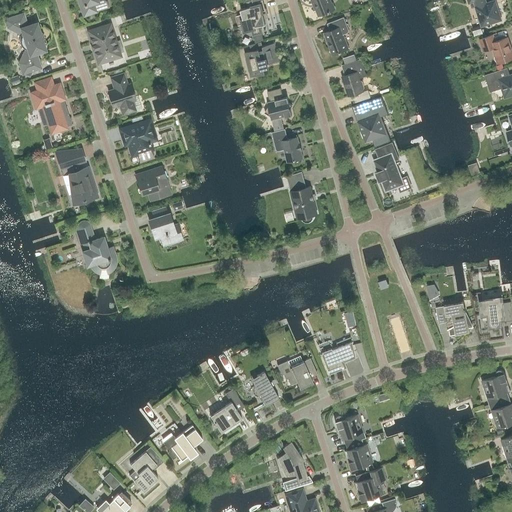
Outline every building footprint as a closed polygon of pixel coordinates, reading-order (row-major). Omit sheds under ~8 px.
[(97,0),(78,0),(84,16),(86,15),(88,16),(90,16),(92,15),(94,14),(95,12),(109,7),(108,7),(106,1),(103,0),(99,0),(98,1),(97,0)] [(263,11),(266,10),(263,0),(249,0),(246,1),(247,7),(241,9),(243,19),(242,19),(245,31),(253,29),(254,34),(261,32),(259,26),(266,24),(263,11)] [(333,3),(332,4),(330,0),(311,0),(313,4),(314,3),(319,15),(335,9),(333,3)] [(477,7),(482,25),(494,22),(494,23),(501,20),(499,13),(498,14),(494,2),(487,4),(485,0),(467,0),(469,3),(475,1),(477,7)] [(45,50),(43,43),(44,41),(44,39),(44,37),(44,35),(43,33),(42,32),(41,30),(39,29),(37,23),(28,26),(24,13),(6,19),(8,27),(23,35),(22,37),(22,39),(22,41),(23,43),(24,45),(25,46),(27,48),(19,63),(23,74),(25,74),(30,76),(32,71),(42,68),(36,52),(45,50)] [(343,35),(348,33),(349,30),(344,17),(327,23),(330,31),(325,33),(333,55),(349,48),(347,42),(346,43),(343,35)] [(104,26),(89,31),(99,63),(114,58),(112,55),(123,51),(120,40),(116,42),(110,24),(104,26)] [(472,27),(475,36),(483,34),(480,25),(472,27)] [(263,41),(262,34),(254,35),(256,42),(263,41)] [(507,38),(495,42),(492,35),(480,39),(484,51),(491,49),(494,49),(496,56),(494,57),(495,59),(496,61),(498,62),(498,63),(511,58),(511,50),(507,38)] [(279,61),(274,43),(263,46),(263,49),(259,50),(259,49),(245,52),(251,77),(265,73),(264,67),(268,66),(268,64),(279,61)] [(344,57),(346,63),(357,59),(355,53),(344,57)] [(348,74),(343,76),(349,96),(363,91),(363,90),(364,89),(365,88),(363,82),(361,81),(360,81),(357,72),(362,71),(365,70),(363,66),(359,67),(357,60),(345,64),(348,74)] [(511,74),(501,78),(498,71),(485,75),(490,92),(502,88),(505,98),(511,95),(511,74)] [(11,76),(13,84),(20,82),(18,74),(11,76)] [(136,97),(135,93),(133,92),(130,84),(127,85),(124,74),(111,78),(115,89),(108,91),(113,107),(120,104),(123,114),(135,110),(132,100),(135,99),(136,97)] [(71,125),(63,99),(65,99),(60,83),(53,85),(51,78),(52,78),(52,77),(34,83),(34,84),(36,83),(38,91),(32,93),(37,108),(38,108),(44,126),(45,126),(45,125),(49,124),(52,133),(67,128),(66,125),(70,124),(71,125)] [(268,107),(265,112),(271,116),(272,120),(274,130),(284,128),(281,118),(292,115),(290,109),(292,105),(289,103),(288,97),(283,98),(282,96),(283,96),(281,88),(267,92),(269,99),(270,99),(271,101),(267,102),(268,107)] [(366,119),(359,122),(363,132),(361,133),(363,138),(365,137),(366,141),(372,138),(375,147),(391,140),(391,139),(389,140),(383,125),(382,126),(379,118),(388,114),(382,99),(361,108),(366,119)] [(147,121),(121,129),(124,140),(127,139),(133,156),(136,154),(138,159),(141,158),(142,162),(154,159),(152,155),(151,150),(152,149),(150,142),(154,140),(156,137),(155,133),(151,131),(150,131),(147,121)] [(303,161),(304,160),(297,135),(297,137),(288,139),(285,129),(272,132),(276,150),(278,151),(284,149),(288,162),(302,158),(303,161)] [(402,179),(395,161),(400,159),(393,142),(375,149),(378,158),(374,160),(386,191),(399,186),(401,191),(410,187),(407,177),(402,179)] [(96,196),(87,168),(85,168),(79,149),(69,152),(68,146),(56,150),(64,175),(70,194),(76,192),(79,202),(96,196)] [(162,166),(135,175),(142,194),(148,192),(150,201),(166,195),(168,195),(166,187),(168,186),(166,178),(162,166)] [(303,221),(306,222),(309,222),(312,221),(313,218),(313,215),(313,212),(317,211),(311,189),(307,190),(305,180),(290,184),(288,176),(287,176),(296,212),(300,212),(301,215),(302,218),(303,221)] [(181,200),(172,203),(174,209),(183,206),(181,200)] [(173,227),(169,214),(150,220),(154,233),(160,231),(164,245),(181,239),(177,225),(173,227)] [(87,222),(86,221),(85,221),(84,221),(83,221),(82,221),(81,222),(80,223),(80,224),(79,224),(79,225),(79,226),(78,227),(78,228),(79,228),(79,229),(76,230),(81,245),(84,244),(91,264),(91,266),(93,268),(94,270),(96,271),(98,272),(100,273),(100,274),(99,278),(101,278),(103,278),(105,278),(107,278),(109,278),(108,274),(107,273),(110,272),(111,270),(113,269),(114,267),(115,265),(116,262),(116,260),(116,258),(115,255),(112,247),(107,249),(103,237),(95,240),(90,225),(90,224),(89,223),(88,222),(87,222)] [(439,294),(434,285),(427,287),(427,284),(426,284),(430,302),(431,301),(430,299),(439,294)] [(480,300),(479,300),(479,302),(481,316),(483,316),(483,320),(488,319),(489,328),(502,326),(501,320),(511,318),(511,310),(511,302),(504,302),(503,295),(493,296),(493,298),(485,299),(483,300),(483,299),(480,299),(480,300)] [(444,306),(436,307),(439,323),(448,321),(450,335),(456,334),(470,331),(469,326),(472,325),(469,319),(465,311),(466,311),(465,308),(464,302),(444,306)] [(345,313),(348,327),(356,325),(352,311),(345,313)] [(330,340),(318,345),(321,353),(329,374),(340,369),(339,365),(345,363),(344,361),(355,356),(351,337),(336,343),(338,347),(333,348),(330,340)] [(309,374),(316,371),(310,357),(290,366),(288,360),(277,364),(282,374),(283,374),(286,379),(287,378),(290,384),(297,381),(300,388),(313,382),(309,374)] [(510,391),(504,373),(504,372),(503,371),(502,370),(500,370),(499,370),(498,370),(497,371),(496,372),(495,373),(495,375),(496,376),(483,380),(489,397),(487,398),(491,411),(493,410),(499,428),(511,423),(511,403),(508,405),(505,393),(510,391)] [(270,382),(264,372),(253,378),(257,394),(259,393),(266,405),(279,398),(272,386),(271,381),(270,382)] [(221,432),(242,418),(238,411),(245,407),(233,389),(225,393),(231,402),(210,415),(221,432)] [(356,415),(344,419),(343,417),(343,416),(341,416),(340,415),(339,415),(337,416),(336,417),(335,418),(335,419),(335,420),(335,422),(341,439),(346,438),(348,443),(362,439),(366,438),(364,431),(362,432),(356,415)] [(173,435),(164,442),(170,451),(168,452),(173,459),(178,455),(182,461),(195,451),(192,447),(203,439),(193,425),(176,438),(173,435)] [(511,435),(502,439),(508,456),(506,457),(508,463),(510,463),(511,462),(511,435)] [(364,445),(362,439),(348,443),(350,449),(345,451),(350,469),(371,462),(366,444),(364,445)] [(299,456),(300,456),(291,442),(283,447),(287,453),(279,458),(285,466),(287,476),(296,473),(298,479),(297,480),(298,481),(285,485),(287,490),(313,482),(309,476),(307,477),(302,461),(301,461),(299,456)] [(151,470),(157,465),(146,451),(130,465),(135,470),(129,476),(144,492),(156,483),(154,481),(158,478),(151,470)] [(382,494),(378,482),(386,479),(382,468),(372,471),(358,475),(360,481),(355,483),(361,501),(382,494)] [(120,483),(110,472),(103,478),(114,489),(120,483)] [(287,495),(292,511),(318,511),(320,511),(318,507),(317,507),(314,500),(308,502),(307,503),(304,501),(305,500),(302,490),(287,495)] [(109,506),(108,505),(107,504),(105,503),(104,503),(103,503),(102,504),(101,505),(100,506),(100,508),(100,509),(100,510),(101,511),(120,511),(124,509),(125,511),(130,505),(129,504),(131,501),(122,493),(119,495),(118,494),(113,499),(114,500),(109,506)] [(85,498),(79,505),(86,511),(90,511),(95,507),(85,498)] [(370,511),(389,511),(390,511),(391,511),(392,510),(393,510),(393,509),(394,508),(395,507),(395,506),(395,505),(396,504),(396,503),(396,502),(396,501),(396,500),(395,500),(395,499),(395,498),(382,502),(369,506),(370,511)]
